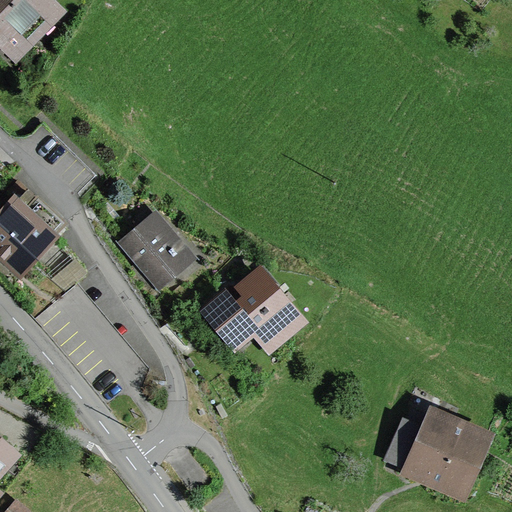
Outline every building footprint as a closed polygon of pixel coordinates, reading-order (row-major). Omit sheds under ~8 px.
[(0,0),(0,37),(15,52),(54,12),(42,0),(0,0)] [(78,157),(59,176),(77,194),(96,175),(78,157)] [(37,198),(28,208),(17,199),(0,217),(0,253),(20,271),(64,222),(37,198)] [(121,241),(159,287),(184,266),(174,254),(182,247),(163,224),(157,229),(148,218),(121,241)] [(226,296),(208,311),(235,343),(253,328),(268,345),(293,324),(278,307),(283,303),(259,275),(239,291),(243,296),(233,305),(226,296)] [(387,458),(460,490),(483,438),(448,422),(442,436),(404,419),(387,458)] [(0,466),(11,455),(0,444),(0,466)] [(8,511),(25,511),(15,503),(8,511)]
